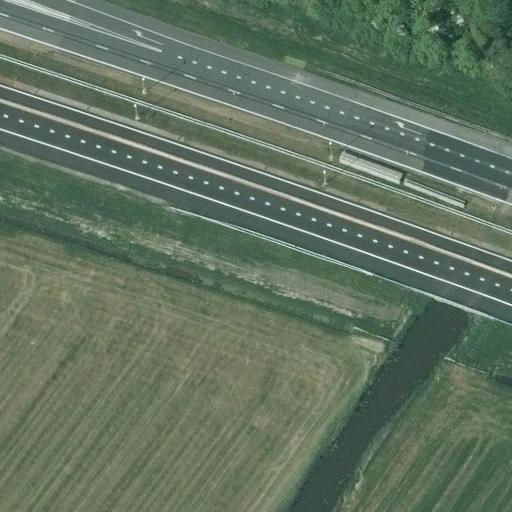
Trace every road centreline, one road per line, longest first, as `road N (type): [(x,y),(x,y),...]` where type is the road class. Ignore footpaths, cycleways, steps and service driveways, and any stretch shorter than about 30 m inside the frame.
road 1 (motorway): [(0,102),(511,277)]
road 2 (motorway): [(511,187),(166,63)]
road 3 (motorway): [(166,63),(0,12)]
road 4 (motorway): [(166,63),(14,0)]
